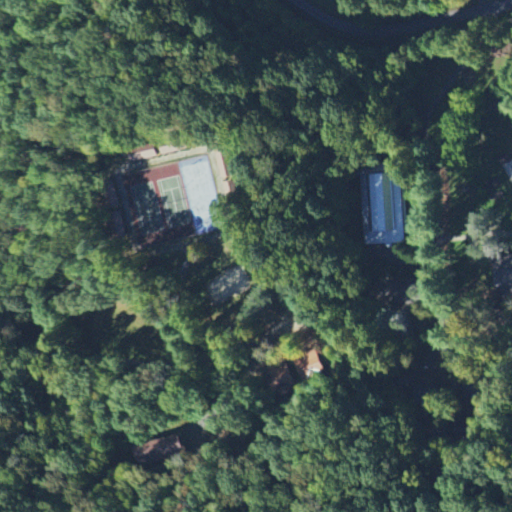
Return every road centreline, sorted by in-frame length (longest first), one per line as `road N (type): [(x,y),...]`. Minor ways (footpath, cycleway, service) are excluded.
road 1 (residential): [(257,344),(309,323),(375,376),(407,379),(454,319),(511,301)]
road 2 (residential): [(317,0),(359,24),(394,29),(511,6)]
